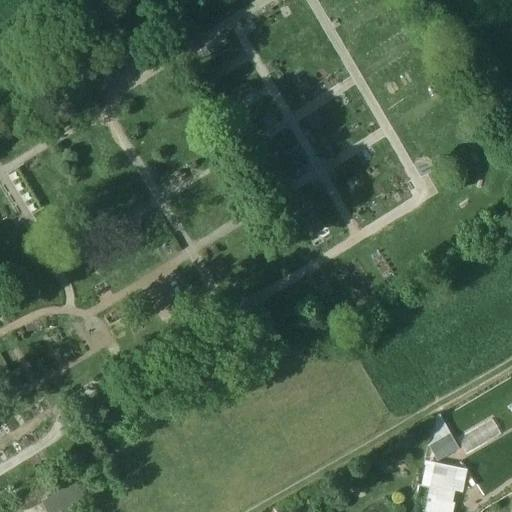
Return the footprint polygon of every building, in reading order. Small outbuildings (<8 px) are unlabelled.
[(195,330),(177,342),(195,364),(207,357),(198,337),(196,332),(195,330)] [(236,365),(196,389),(207,405),(246,382),(236,365)] [(491,420),(457,440),(466,456),(500,436),(491,420)] [(447,437),(429,448),(437,461),(455,450),(447,437)] [(425,461),(424,464),(420,485),(429,487),(425,510),(435,511),(448,511),(453,489),(461,490),(466,469),(425,461)] [(68,472),(34,493),(41,505),(45,511),(62,511),(72,506),(112,482),(103,467),(75,484),(68,472)] [(34,493),(20,500),(1,511),(25,511),(41,505),(34,493)]
